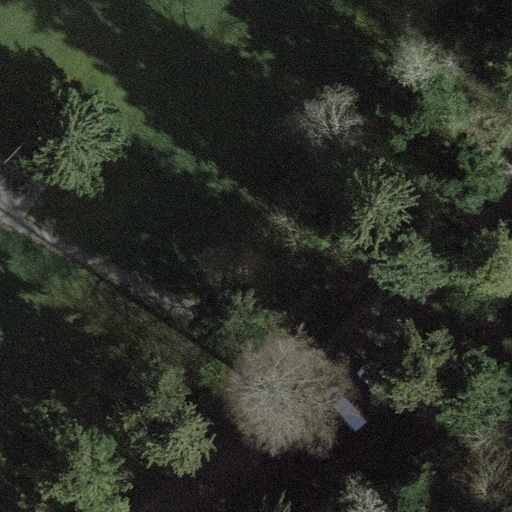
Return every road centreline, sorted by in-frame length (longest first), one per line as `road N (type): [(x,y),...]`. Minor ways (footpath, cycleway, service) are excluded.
road 1 (track): [(511,181),(399,314),(171,511)]
road 2 (track): [(177,307),(322,379)]
